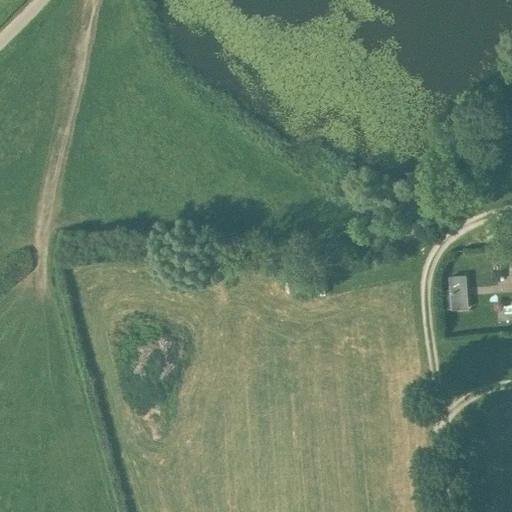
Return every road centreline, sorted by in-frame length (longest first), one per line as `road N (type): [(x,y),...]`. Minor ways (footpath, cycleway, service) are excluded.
road 1 (track): [(117,511),(49,252),(87,0)]
road 2 (unknown): [(511,368),(465,390),(459,415),(475,511)]
